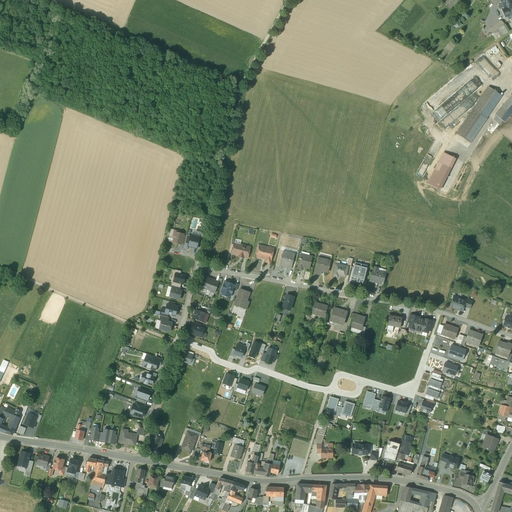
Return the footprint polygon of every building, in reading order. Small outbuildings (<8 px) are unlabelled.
[(503,8),(511,4),(511,0),(500,0),(500,1),(501,4),(497,6),(499,10),(503,8)] [(503,8),(499,10),(503,18),(507,16),(509,21),(511,19),(511,18),(511,4),(503,8)] [(498,39),(509,31),(505,24),(494,32),(498,39)] [(488,87),(473,109),(486,118),(502,96),(488,87)] [(511,94),(495,114),(505,123),(511,115),(511,94)] [(486,118),(473,109),(456,134),(470,143),(487,119),(486,118)] [(455,158),(443,153),(428,184),(439,190),(455,158)] [(178,233),(177,235),(175,235),(173,242),(181,244),(181,243),(183,235),(178,233)] [(188,244),(187,246),(197,248),(200,237),(190,235),(190,236),(188,244)] [(240,246),(234,245),(232,253),(232,254),(239,256),(244,257),(248,258),(250,247),(240,245),(240,246)] [(269,249),(260,247),(257,257),(266,259),(265,262),(270,263),(274,249),(269,248),(269,249)] [(295,254),(283,252),(280,266),(291,269),(293,261),(295,254)] [(313,257),(304,255),(304,256),(301,255),(297,269),(302,271),(303,268),(310,269),(313,257)] [(330,261),(319,258),(315,274),(320,275),(321,271),(327,273),(330,261)] [(367,266),(355,263),(350,280),(363,283),(367,266)] [(348,267),(336,264),(333,276),(337,278),(338,276),(345,278),(348,267)] [(378,269),(373,267),(370,282),(382,285),(385,273),(377,271),(378,269)] [(173,282),(173,283),(181,285),(183,285),(186,276),(180,275),(175,273),(173,282)] [(207,278),(206,279),(203,278),(200,286),(207,289),(211,279),(207,278)] [(215,281),(211,279),(207,289),(214,292),(215,292),(217,285),(218,283),(214,282),(215,281)] [(228,283),(225,282),(224,285),(224,284),(222,289),(221,293),(222,293),(222,295),(228,297),(229,296),(230,296),(231,293),(232,293),(233,289),(234,285),(231,284),(232,283),(229,282),(228,283)] [(179,291),(171,289),(169,297),(179,300),(182,292),(179,291)] [(244,292),(240,290),(234,305),(244,309),(247,302),(250,293),(245,291),(244,292)] [(294,297),(287,295),(283,307),(291,309),(294,297)] [(465,301),(453,297),(450,307),(462,311),(464,306),(466,301),(465,301)] [(472,302),(466,300),(465,301),(466,301),(464,306),(470,308),(472,302)] [(327,307),(318,304),(318,303),(314,302),(311,313),(312,312),(324,316),(324,317),(328,306),(327,306),(327,307)] [(169,305),(167,304),(166,310),(165,313),(168,314),(175,316),(178,307),(174,306),(169,305)] [(339,309),(334,308),(330,321),(343,325),(345,319),(344,318),(346,312),(339,310),(339,309)] [(197,311),(196,310),(193,318),(204,322),(207,314),(205,314),(197,311)] [(365,318),(355,314),(354,319),(351,328),(361,331),(363,327),(363,324),(365,318)] [(399,317),(390,316),(390,315),(389,315),(388,322),(388,326),(393,327),(400,328),(402,318),(399,317)] [(418,317),(412,315),(412,316),(410,323),(408,328),(414,329),(418,317)] [(418,317),(414,329),(414,330),(422,332),(424,324),(421,323),(422,318),(418,317)] [(509,318),(505,317),(502,325),(506,327),(505,327),(509,329),(509,328),(511,328),(511,317),(509,317),(509,318)] [(431,321),(426,319),(424,324),(422,332),(428,333),(429,328),(431,321)] [(168,322),(162,321),(160,329),(161,330),(162,331),(164,332),(165,331),(170,332),(172,323),(168,322)] [(458,329),(445,324),(444,326),(442,332),(441,334),(454,339),(458,329)] [(193,325),(191,329),(189,333),(201,337),(203,332),(204,329),(200,328),(193,325)] [(482,335),(469,330),(467,337),(465,342),(466,342),(478,346),(482,335)] [(254,342),(249,356),(254,358),(257,352),(259,352),(262,345),(261,345),(254,342)] [(507,345),(499,342),(494,353),(504,356),(507,358),(508,358),(509,354),(511,346),(511,344),(507,343),(507,345)] [(245,350),(246,347),(237,344),(235,350),(234,354),(236,355),(242,357),(245,350)] [(447,355),(462,361),(466,350),(451,345),(447,355)] [(276,351),(269,348),(266,355),(264,361),(272,364),(273,359),(276,360),(278,355),(275,354),(276,351)] [(187,354),(184,353),(181,361),(190,364),(193,356),(187,354)] [(489,355),(485,365),(488,366),(489,363),(490,364),(493,357),(489,355)] [(142,366),(155,371),(157,365),(159,361),(154,360),(146,357),(142,366)] [(160,366),(162,359),(155,357),(154,360),(159,361),(157,365),(160,366)] [(500,359),(493,357),(490,364),(497,366),(500,359)] [(503,360),(500,359),(497,366),(507,369),(507,367),(509,362),(506,361),(503,360)] [(442,372),(454,376),(458,367),(445,363),(442,372)] [(149,375),(147,374),(147,375),(143,374),(142,375),(141,380),(140,381),(144,383),(148,385),(148,384),(152,385),(153,383),(154,383),(154,382),(154,381),(154,380),(154,379),(155,377),(149,375)] [(226,374),(223,384),(231,386),(234,378),(234,377),(226,374)] [(429,385),(439,389),(443,380),(440,379),(436,377),(431,376),(428,385),(429,385)] [(249,382),(240,379),(237,388),(246,391),(249,382)] [(252,392),(262,396),(265,387),(258,385),(255,384),(252,392)] [(439,389),(429,385),(425,395),(434,398),(437,399),(440,390),(439,389)] [(149,396),(150,392),(139,388),(136,397),(137,398),(147,401),(148,402),(149,396)] [(368,404),(372,406),(374,399),(375,394),(367,392),(363,405),(368,406),(368,404)] [(380,401),(379,407),(382,409),(382,411),(386,412),(390,398),(382,396),(380,401)] [(326,410),(335,413),(337,406),(339,399),(330,397),(326,410)] [(408,404),(408,403),(398,400),(395,410),(405,413),(408,404)] [(341,415),(351,418),(354,404),(345,401),(343,408),(341,415)] [(425,402),(422,401),(419,410),(423,411),(422,412),(426,413),(426,412),(429,414),(432,405),(425,402)] [(135,405),(134,404),(132,409),(134,410),(133,414),(131,413),(130,413),(142,418),(144,413),(143,412),(144,409),(145,409),(145,408),(144,408),(135,405)] [(505,406),(501,406),(499,414),(506,417),(508,417),(509,412),(511,413),(511,408),(508,407),(505,406)] [(6,417),(12,420),(14,415),(16,411),(7,408),(7,409),(1,407),(0,409),(0,417),(3,418),(0,424),(0,425),(6,428),(8,429),(9,427),(3,425),(6,417)] [(28,413),(24,424),(33,428),(36,422),(38,417),(28,413)] [(12,435),(19,418),(14,415),(12,420),(9,427),(8,429),(6,428),(3,432),(4,432),(12,435)] [(85,428),(89,429),(91,423),(90,423),(86,422),(79,420),(78,424),(81,425),(85,426),(85,428)] [(327,425),(322,424),(321,428),(317,443),(322,445),(327,425)] [(21,426),(18,433),(23,435),(26,428),(21,426)] [(82,429),(80,429),(80,431),(76,430),(74,438),(77,439),(78,440),(81,441),(82,440),(84,432),(83,432),(81,431),(82,429)] [(128,430),(122,429),(119,443),(135,446),(136,438),(133,437),(133,435),(127,434),(128,430)] [(188,432),(186,435),(181,449),(192,452),(198,435),(188,432)] [(159,434),(153,437),(154,439),(152,444),(149,446),(151,451),(153,451),(154,451),(156,450),(158,447),(161,439),(161,438),(159,434)] [(489,436),(487,435),(487,436),(482,447),(486,449),(493,452),(495,447),(494,446),(497,439),(489,436)] [(394,462),(398,463),(399,462),(403,463),(402,464),(405,465),(406,461),(408,456),(412,441),(410,441),(410,440),(404,438),(402,437),(400,444),(394,462)] [(388,441),(383,459),(394,462),(400,444),(388,441)] [(359,444),(358,445),(354,444),(353,445),(353,453),(353,454),(358,454),(359,455),(362,455),(363,454),(367,455),(367,454),(367,452),(367,448),(368,448),(368,446),(367,445),(363,445),(362,444),(359,444)] [(235,445),(231,456),(239,459),(243,447),(235,445)] [(208,446),(207,453),(203,452),(201,460),(205,461),(205,462),(209,463),(209,462),(212,453),(209,452),(210,446),(208,446)] [(262,447),(260,446),(258,453),(254,452),(253,456),(254,456),(258,458),(260,453),(262,447)] [(328,448),(322,448),(322,453),(322,457),(333,457),(333,447),(328,447),(328,448)] [(30,454),(20,451),(17,465),(26,468),(28,460),(30,454)] [(267,464),(265,464),(265,462),(261,462),(262,454),(260,453),(258,458),(256,464),(254,472),(254,474),(264,475),(264,476),(269,477),(270,473),(272,464),(268,464),(267,464)] [(449,456),(443,454),(441,460),(447,463),(449,456)] [(49,457),(40,455),(39,459),(38,460),(37,461),(38,463),(40,463),(40,465),(46,467),(48,463),(49,457)] [(455,458),(450,456),(449,456),(447,463),(446,466),(455,469),(458,461),(455,460),(455,458)] [(64,460),(56,458),(53,469),(60,471),(61,471),(62,467),(64,460)] [(85,471),(94,473),(94,472),(97,460),(89,458),(88,463),(86,462),(85,464),(87,465),(85,471)] [(79,461),(71,459),(68,468),(72,469),(76,470),(79,461)] [(33,462),(28,460),(26,468),(25,474),(30,475),(33,462)] [(109,462),(97,460),(94,472),(101,473),(103,467),(107,468),(109,462)] [(251,463),(248,462),(246,471),(254,472),(256,464),(252,463),(251,463)] [(399,462),(398,463),(396,471),(403,473),(405,465),(402,464),(403,463),(399,462)] [(280,466),(272,464),(270,473),(278,474),(280,466)] [(412,467),(405,465),(403,473),(410,475),(412,467)] [(424,468),(419,466),(416,477),(427,480),(428,476),(424,475),(425,473),(423,472),(425,468),(424,468)] [(120,471),(113,469),(112,474),(110,474),(108,483),(109,483),(108,485),(120,487),(121,484),(122,478),(124,472),(120,471)] [(145,470),(138,469),(136,478),(141,478),(144,479),(145,470)] [(472,476),(464,474),(464,473),(464,471),(461,470),(460,472),(459,479),(463,479),(462,484),(470,486),(471,483),(473,483),(474,477),(472,477),(473,476),(472,476)] [(491,475),(483,471),(480,479),(487,482),(491,475)] [(101,473),(94,472),(94,473),(92,481),(104,484),(106,476),(101,475),(101,473)] [(155,477),(150,476),(148,486),(157,488),(159,478),(155,477)] [(175,478),(166,476),(165,479),(163,486),(164,486),(172,488),(173,484),(175,478)] [(191,478),(182,477),(180,490),(186,491),(186,486),(190,487),(191,478)] [(219,478),(219,479),(216,485),(214,491),(215,492),(217,489),(219,490),(220,490),(221,489),(223,484),(225,479),(219,478)] [(233,482),(228,480),(226,485),(224,490),(229,492),(230,490),(233,482)] [(90,489),(100,491),(101,487),(102,488),(104,484),(92,481),(90,489)] [(499,482),(494,498),(499,500),(501,496),(502,491),(505,491),(511,493),(511,492),(511,486),(505,484),(506,482),(502,481),(502,483),(499,482)] [(245,486),(233,482),(230,490),(235,492),(236,489),(244,491),(245,486)] [(214,491),(216,485),(211,483),(208,488),(210,489),(209,491),(213,493),(214,491)] [(303,484),(297,484),(295,500),(304,501),(305,491),(302,491),(303,484)] [(337,484),(332,484),(329,498),(329,499),(334,500),(336,488),(337,484)] [(355,484),(347,484),(346,495),(352,495),(354,495),(355,493),(355,491),(355,488),(355,485),(355,484)] [(209,491),(210,489),(208,488),(206,488),(206,487),(203,486),(202,486),(199,485),(194,496),(205,500),(209,491)] [(370,485),(362,485),(362,486),(358,486),(358,485),(355,485),(355,488),(355,491),(355,493),(361,493),(361,495),(367,495),(370,485)] [(387,486),(370,485),(366,500),(373,502),(375,494),(386,496),(387,486)] [(194,487),(190,487),(186,486),(186,491),(185,496),(190,497),(194,487)] [(276,488),(266,487),(266,496),(276,497),(276,488)] [(422,495),(419,506),(424,507),(427,496),(428,492),(405,487),(401,501),(408,503),(410,493),(422,495)] [(258,490),(250,488),(248,497),(252,498),(255,499),(256,496),(258,490)] [(239,497),(234,495),(235,492),(230,490),(229,492),(228,497),(227,498),(241,504),(243,499),(241,498),(239,497)] [(325,491),(318,491),(318,496),(316,507),(322,509),(323,505),(324,498),(325,491)] [(430,502),(434,503),(437,494),(428,492),(427,496),(424,507),(428,508),(430,502)] [(223,495),(222,497),(224,498),(219,508),(222,510),(224,504),(226,499),(227,498),(228,497),(223,495)] [(447,511),(452,497),(444,495),(438,511),(447,511)] [(266,496),(263,496),(263,498),(263,505),(263,506),(268,507),(268,501),(275,501),(276,497),(266,496)] [(277,497),(276,497),(276,500),(275,501),(272,506),(283,506),(283,497),(277,497)] [(352,499),(346,498),(346,507),(346,508),(357,509),(358,499),(352,499)] [(499,500),(494,498),(490,511),(495,511),(500,500),(499,500)] [(304,501),(295,500),(294,510),(300,511),(302,504),(303,504),(304,501)] [(408,503),(401,501),(397,511),(431,511),(434,503),(430,502),(428,508),(424,507),(419,506),(408,503)] [(368,511),(371,506),(365,505),(366,503),(364,503),(361,511),(368,511)]
